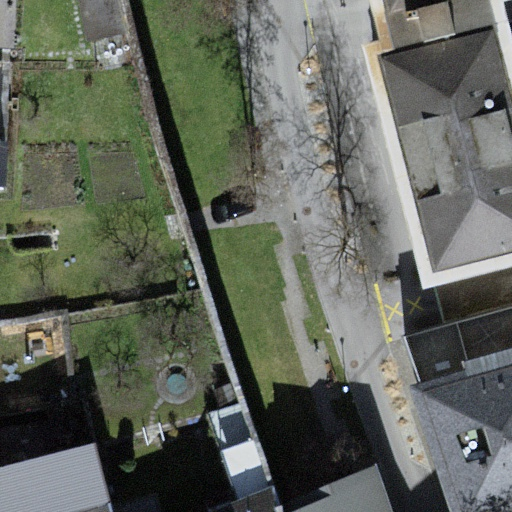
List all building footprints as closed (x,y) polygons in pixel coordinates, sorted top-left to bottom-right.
[(0,0),(0,57),(10,58),(16,0),(0,0)] [(116,0),(77,0),(87,42),(124,34),(116,0)] [(372,0),(383,43),(366,47),(427,286),(511,264),(511,35),(503,1),(508,0),(372,0)] [(421,384),(410,388),(448,511),(511,511),(511,307),(404,338),(421,384)] [(0,511),(111,511),(95,445),(0,469),(0,511)] [(338,482),(279,507),(280,511),(389,511),(374,467),(338,482)] [(278,505),(272,487),(236,502),(210,511),(280,511),(279,507),(278,505)]
